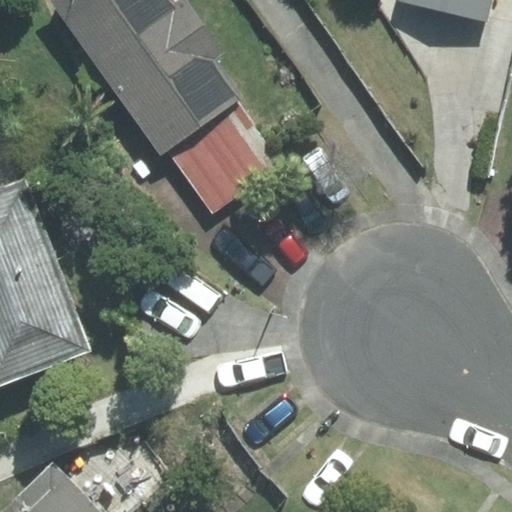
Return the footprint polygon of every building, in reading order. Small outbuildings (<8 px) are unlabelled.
[(178,7),(173,0),(55,0),(51,3),(164,162),(170,156),(214,218),(285,169),(241,106),(247,103),(218,61),(225,57),(186,1),(178,7)] [(402,0),(401,7),(491,29),(498,0),(402,0)] [(0,392),(93,358),(29,183),(0,194),(0,392)] [(157,479),(148,449),(92,463),(99,494),(157,479)] [(95,511),(51,469),(9,511),(95,511)]
